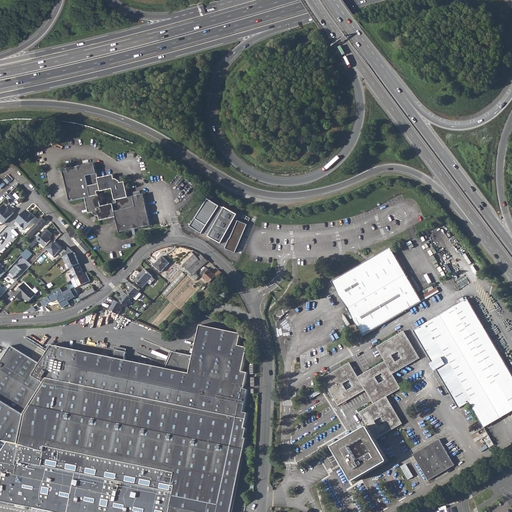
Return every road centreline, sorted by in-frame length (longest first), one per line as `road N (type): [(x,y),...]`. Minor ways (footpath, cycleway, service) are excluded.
road 1 (motorway): [(0,106),(101,112),(272,195),(325,190),(397,166),(431,181),(481,229)]
road 2 (motorway): [(346,49),(361,100),(351,145),(318,175),(272,181),(225,152),(210,106),(222,65),(271,27)]
road 3 (residential): [(111,287),(151,245),(178,239),(204,249),(243,290),(266,353),(261,511)]
road 4 (motorway): [(0,84),(320,0)]
road 5 (motorway): [(284,0),(0,73)]
road 6 (motorway): [(0,95),(271,27)]
road 7 (trunk): [(346,49),(481,229)]
road 8 (trunk): [(511,244),(376,64)]
road 9 (motorway): [(180,18),(0,62)]
road 10 (motorway): [(511,93),(483,120),(444,125),(376,64)]
road 11 (residential): [(111,287),(14,172)]
road 12 (residential): [(0,322),(66,315),(111,287)]
